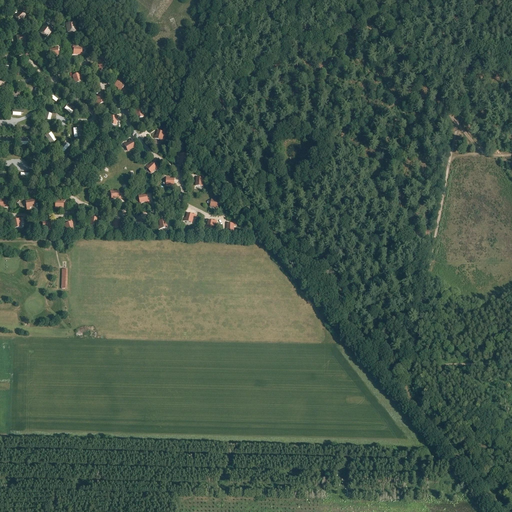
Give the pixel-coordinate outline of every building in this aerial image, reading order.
[(14,17),(20,23),(26,17),(20,11),(14,17)] [(66,24),(67,33),(76,32),(75,23),(66,24)] [(44,26),(39,33),(46,38),(52,31),(44,26)] [(16,37),(18,45),(27,43),(25,35),(16,37)] [(73,55),(81,55),(82,49),(76,48),(76,47),(73,46),(73,49),(74,49),(73,55)] [(49,50),(51,58),(53,58),(53,56),(58,56),(57,50),(58,50),(58,47),(55,48),(55,49),(49,50)] [(101,60),(97,64),(100,68),(98,69),(100,71),(106,66),(103,61),(104,60),(102,58),(100,59),(101,60)] [(73,77),(75,84),(81,82),(79,76),(81,76),(80,73),(77,74),(78,75),(73,77)] [(117,90),(119,92),(125,86),(120,82),(121,81),(119,79),(117,81),(118,81),(114,86),(118,89),(117,90)] [(34,89),(32,99),(39,100),(41,91),(34,89)] [(8,91),(0,92),(0,99),(8,100),(8,91)] [(95,98),(97,103),(95,104),(96,106),(104,103),(101,97),(103,97),(102,94),(99,95),(100,96),(95,98)] [(58,101),(51,95),(49,98),(55,104),(58,101)] [(73,113),(67,107),(62,111),(70,117),(73,113)] [(140,109),(140,110),(135,111),(137,119),(143,117),(142,112),(143,111),(142,108),(140,109)] [(52,116),(44,113),(41,122),(50,125),(52,116)] [(109,123),(107,123),(108,126),(116,125),(116,119),(117,119),(117,116),(115,116),(115,118),(109,118),(109,123)] [(83,131),(78,127),(73,134),(78,139),(83,131)] [(154,139),(162,141),(163,135),(165,136),(166,133),(163,132),(163,133),(158,132),(156,137),(154,136),(154,139)] [(49,136),(44,139),(49,147),(55,144),(49,136)] [(19,139),(19,147),(31,147),(30,139),(19,139)] [(126,143),(123,144),(127,151),(133,148),(133,150),(136,148),(135,146),(134,147),(131,142),(127,144),(126,143)] [(66,145),(59,151),(63,155),(71,149),(66,145)] [(38,149),(31,152),(35,158),(43,157),(38,149)] [(180,154),(180,162),(181,163),(180,164),(186,164),(186,162),(187,162),(188,155),(180,154)] [(46,159),(39,162),(43,169),(50,165),(46,159)] [(145,167),(151,173),(155,169),(157,170),(159,168),(157,166),(156,167),(152,163),(149,167),(147,165),(145,167)] [(172,187),(175,188),(175,185),(174,185),(174,179),(169,179),(169,177),(167,177),(166,186),(172,186),(172,187)] [(205,181),(205,178),(202,178),(202,179),(197,179),(196,186),(202,187),(203,181),(205,181)] [(120,197),(119,197),(118,192),(113,192),(113,191),(110,191),(111,199),(117,198),(118,200),(121,199),(120,197)] [(148,201),(147,195),(142,196),(141,195),(139,195),(140,203),(146,202),(146,204),(149,203),(149,201),(148,201)] [(25,202),(27,210),(30,209),(29,208),(34,207),(33,201),(34,201),(34,199),(31,199),(31,201),(25,202)] [(216,210),(219,210),(219,208),(218,208),(219,202),(214,201),(215,199),(212,199),(210,207),(216,208),(216,210)] [(55,210),(58,210),(58,209),(63,209),(63,203),(64,203),(64,201),(61,200),(61,202),(55,202),(55,210)] [(187,214),(186,219),(184,218),(184,221),(192,223),(193,218),(195,218),(196,215),(193,214),(193,216),(187,214)] [(98,221),(99,218),(96,218),(96,219),(91,218),(89,226),(96,227),(97,221),(98,221)] [(21,222),(20,219),(18,219),(18,220),(12,221),(14,229),(20,228),(19,222),(21,222)] [(166,223),(168,222),(167,219),(165,220),(165,221),(159,222),(160,227),(158,227),(159,230),(167,228),(166,223)] [(146,223),(146,220),(143,220),(143,221),(138,222),(138,227),(136,227),(136,230),(145,229),(144,223),(146,223)] [(65,225),(67,232),(73,230),(72,225),(73,224),(72,221),(70,222),(70,223),(65,225)] [(121,224),(122,221),(119,221),(119,222),(113,221),(113,226),(111,226),(111,229),(119,230),(120,224),(121,224)] [(216,224),(216,221),(214,221),(214,222),(208,221),(207,226),(206,226),(205,228),(213,230),(214,224),(216,224)] [(42,223),(43,229),(48,229),(49,231),(52,230),(52,228),(50,228),(50,222),(42,223)] [(235,227),(235,224),(233,224),(233,225),(227,225),(227,230),(225,230),(225,232),(233,233),(234,227),(235,227)]
